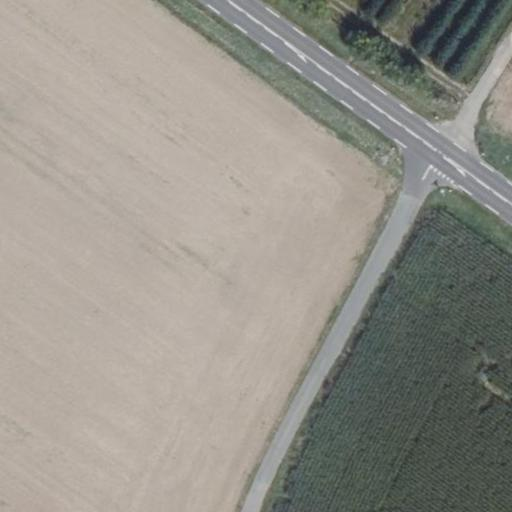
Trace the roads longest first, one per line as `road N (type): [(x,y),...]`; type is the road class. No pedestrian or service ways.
road 1 (unclassified): [(444,155),(243,511)]
road 2 (primary): [(444,155),(229,0)]
road 3 (track): [(511,46),(444,155)]
